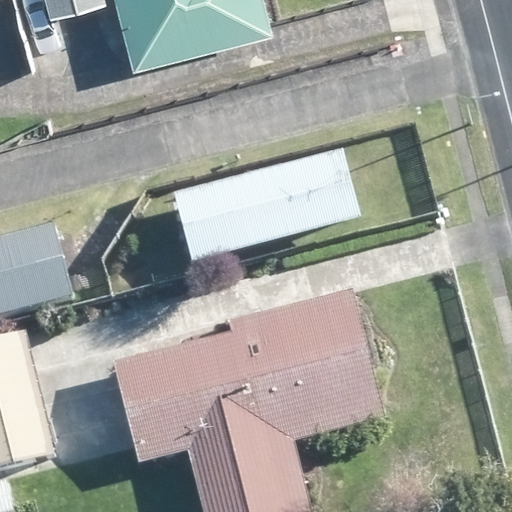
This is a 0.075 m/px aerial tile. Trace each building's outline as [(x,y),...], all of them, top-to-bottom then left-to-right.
[(137,0),(153,61),(291,25),(290,21),(284,0),(137,0)] [(210,265),(377,220),(360,154),(236,185),(229,188),(192,196),(210,265)] [(0,311),(2,319),(87,298),(70,225),(0,241),(0,311)] [(132,367),(151,441),(158,465),(205,453),(220,511),(323,511),(305,440),(403,416),(372,294),(245,328),(249,338),(165,359),(132,367)] [(0,474),(51,462),(72,456),(42,334),(28,338),(0,345),(0,474)] [(0,511),(25,511),(18,482),(0,485),(0,511)]
